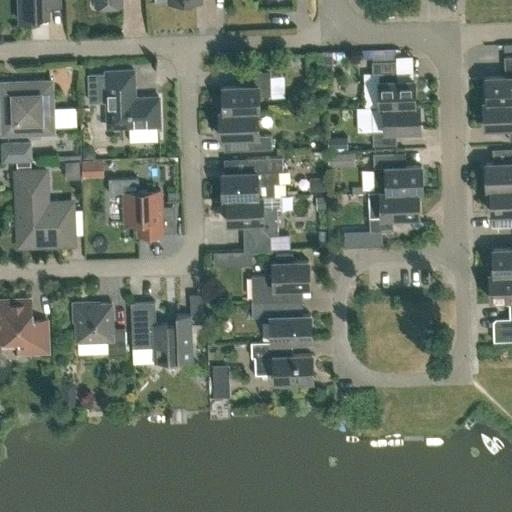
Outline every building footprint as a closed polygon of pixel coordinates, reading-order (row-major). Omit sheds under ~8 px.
[(58,0),(19,0),(21,21),(48,20),(47,6),(59,6),(58,0)] [(504,76),(486,77),(487,101),(511,100),(511,55),(504,56),(504,76)] [(379,106),(383,106),(383,105),(415,104),(415,103),(414,79),(397,80),(396,60),(372,61),(372,72),(363,73),(365,106),(371,106),(379,106)] [(106,70),(106,74),(87,75),(88,102),(107,101),(108,126),(160,124),(159,96),(135,97),(134,69),(106,70)] [(259,97),(271,97),(270,70),(246,71),(246,85),(222,86),(223,110),(223,111),(258,110),(259,110),(259,97)] [(0,82),(2,134),(54,132),(52,80),(0,82)] [(487,101),(483,101),(483,102),(484,127),(508,126),(509,140),(511,139),(511,100),(487,101)] [(383,105),(383,106),(379,106),(371,106),(373,145),(397,144),(396,130),(420,129),(419,103),(415,103),(415,104),(383,105)] [(259,134),(258,110),(223,111),(223,110),(219,111),(220,136),(247,135),(248,149),(272,148),(271,134),(259,134)] [(329,148),(348,147),(347,136),(328,137),(329,148)] [(2,161),(32,160),(31,141),(2,143),(2,161)] [(485,163),(486,188),(490,188),(490,187),(511,186),(511,147),(511,148),(511,162),(485,163)] [(397,152),(373,153),(373,167),(374,191),(380,191),(386,190),(386,191),(418,190),(418,191),(422,190),(421,165),(397,166),(397,152)] [(222,172),(222,197),(222,198),(226,198),(226,197),(259,196),(259,195),(274,195),(274,183),(283,182),(282,156),(245,157),(246,171),(222,172)] [(95,159),(82,159),(83,160),(81,160),(81,174),(81,177),(103,176),(104,173),(113,172),(113,160),(103,161),(103,159),(95,159)] [(17,208),(20,208),(21,241),(60,240),(60,235),(71,234),(70,205),(48,206),(46,170),(15,171),(17,208)] [(138,177),(108,178),(109,193),(124,192),(125,221),(138,221),(139,235),(162,234),(160,190),(139,190),(138,177)] [(511,186),(490,187),(490,188),(491,212),(511,211),(511,186)] [(179,190),(167,191),(168,199),(180,198),(179,190)] [(374,191),(368,191),(369,231),(381,230),(393,230),(393,216),(419,215),(418,191),(418,190),(386,191),(386,190),(380,191),(374,191)] [(227,222),(251,221),(252,235),(278,234),(277,208),(281,208),(280,194),(274,195),(259,195),(259,196),(226,197),(226,198),(227,222)] [(369,231),(369,230),(370,244),(381,244),(381,230),(369,231)] [(511,247),(493,248),(493,273),(511,272),(511,247)] [(237,250),(225,250),(226,262),(238,262),(237,250)] [(273,274),(251,275),(252,301),(262,301),(284,300),(286,300),(286,286),(310,285),(309,260),(293,260),(292,252),(275,253),(276,261),(273,261),(273,274)] [(245,287),(244,267),(232,268),(233,288),(245,287)] [(511,272),(493,273),(489,273),(490,299),(509,298),(509,318),(511,318),(511,272)] [(48,351),(47,319),(31,320),(31,301),(23,301),(23,298),(11,299),(11,302),(0,302),(0,340),(18,340),(18,352),(48,351)] [(284,314),(284,300),(262,301),(252,301),(252,316),(270,315),(271,341),(285,340),(311,339),(311,313),(284,314)] [(90,301),(73,301),(73,320),(75,320),(76,341),(108,340),(108,354),(126,353),(125,327),(113,327),(112,302),(90,303),(90,301)] [(191,323),(203,323),(202,313),(176,314),(177,325),(168,325),(168,323),(156,323),(155,301),(131,302),(133,347),(154,346),(155,361),(193,360),(191,323)] [(313,379),(312,353),(286,354),(285,340),(271,341),(251,341),(251,356),(254,356),(255,373),(274,373),(274,380),(313,379)] [(231,381),(215,381),(216,397),(231,396),(231,381)] [(77,406),(76,388),(72,384),(64,384),(65,406),(77,406)]
